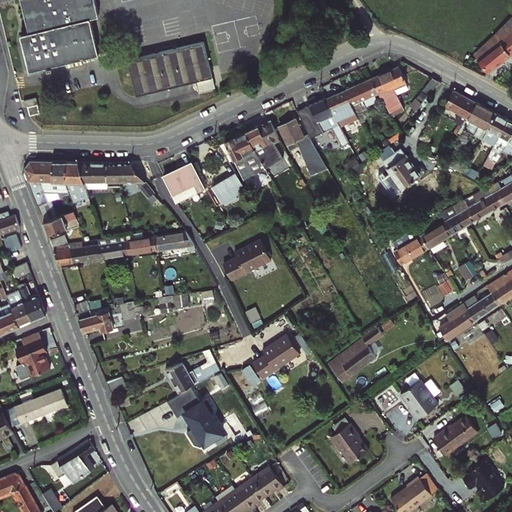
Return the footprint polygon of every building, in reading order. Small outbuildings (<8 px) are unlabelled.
[(20,0),(29,32),(21,34),(30,70),(99,51),(90,14),(98,12),(95,0),(20,0)] [(511,23),(499,38),(477,54),(489,70),(511,52),(511,23)] [(201,37),(127,59),(137,94),(211,72),(201,37)] [(391,88),(411,79),(414,78),(408,64),(400,67),(400,66),(373,78),(381,96),(382,97),(383,97),(392,111),(401,107),(393,92),(391,88)] [(364,104),(381,96),(373,78),(346,90),(354,108),(364,104)] [(430,94),(440,82),(433,78),(424,91),(430,94)] [(413,83),(411,79),(391,88),(393,92),(413,83)] [(346,90),(327,99),(333,112),(342,127),(356,121),(354,117),(357,116),(356,112),(354,108),(346,90)] [(455,90),(446,106),(467,118),(477,102),(455,90)] [(41,111),(36,96),(24,99),(25,105),(30,104),(32,113),(41,111)] [(349,140),(342,127),(333,112),(327,99),(298,112),(308,131),(312,138),(336,127),(344,143),(349,140)] [(498,114),(477,102),(467,118),(464,124),(458,135),(462,137),(466,130),(475,135),(480,125),(489,130),(498,114)] [(395,117),(404,113),(401,107),(392,111),(395,117)] [(506,118),(498,114),(489,130),(486,135),(497,142),(509,120),(506,118)] [(296,116),(279,124),(291,149),(300,145),(312,175),(329,168),(309,135),(305,136),(296,116)] [(451,123),(448,129),(455,133),(457,129),(455,128),(460,119),(457,117),(453,124),(451,123)] [(511,136),(511,121),(509,120),(497,142),(495,145),(498,147),(496,150),(495,149),(487,165),(492,167),(501,151),(503,152),(511,136)] [(262,163),(264,166),(282,157),(274,142),(281,139),(272,121),(247,132),(255,149),(258,156),(262,163)] [(458,135),(464,124),(461,122),(457,129),(455,133),(458,135)] [(486,135),(489,130),(480,125),(475,135),(483,139),(486,135)] [(255,149),(247,132),(220,144),(237,174),(262,163),(258,156),(255,149)] [(511,136),(503,152),(495,166),(500,169),(507,161),(511,152),(511,136)] [(492,141),(485,137),(480,146),(483,148),(481,150),(485,152),(486,150),(487,150),(492,141)] [(403,188),(421,176),(402,149),(397,152),(393,147),(381,155),(377,158),(381,163),(385,160),(403,188)] [(39,204),(48,201),(41,181),(52,181),(53,161),(32,160),(26,169),(39,204)] [(59,205),(63,215),(76,211),(74,203),(76,202),(67,182),(67,161),(53,161),(52,181),(59,182),(65,195),(60,196),(63,203),(59,205)] [(92,204),(90,197),(86,185),(78,161),(67,161),(67,182),(76,202),(80,201),(83,207),(92,204)] [(104,163),(78,161),(86,185),(90,197),(97,195),(94,182),(109,182),(108,162),(104,163)] [(131,162),(108,162),(109,182),(147,182),(132,163),(131,162)] [(165,176),(178,202),(206,189),(193,163),(165,176)] [(241,181),(237,174),(214,186),(222,200),(246,187),(241,181)] [(501,207),(506,204),(511,199),(511,175),(504,180),(507,185),(501,188),(498,182),(489,186),(501,207)] [(156,193),(148,183),(141,188),(149,198),(150,197),(153,201),(158,198),(155,193),(156,193)] [(477,201),(469,206),(477,220),(480,219),(501,207),(489,186),(474,194),(477,201)] [(459,203),(455,204),(468,226),(477,220),(469,206),(465,199),(459,203)] [(39,204),(45,221),(63,215),(59,205),(50,207),(48,201),(39,204)] [(468,226),(455,204),(447,209),(440,213),(445,221),(446,221),(454,234),(455,233),(468,226)] [(63,215),(45,221),(50,235),(68,229),(67,223),(79,219),(76,211),(63,215)] [(0,219),(0,231),(1,234),(16,229),(21,227),(16,214),(11,216),(0,219)] [(446,221),(423,235),(431,248),(454,234),(446,221)] [(395,251),(403,264),(431,248),(423,235),(418,226),(406,234),(408,237),(406,237),(405,235),(394,242),(396,246),(398,246),(399,249),(395,251)] [(174,233),(156,236),(158,250),(195,244),(186,232),(178,233),(177,230),(174,231),(174,233)] [(129,240),(131,254),(158,250),(156,236),(155,231),(135,234),(128,235),(129,240)] [(23,247),(17,233),(5,238),(6,242),(8,246),(10,252),(23,247)] [(51,239),(54,246),(69,244),(66,234),(51,239)] [(331,236),(327,236),(326,236),(326,237),(325,242),(327,246),(328,250),(333,253),(333,254),(334,254),(334,253),(335,253),(337,250),(339,247),(339,246),(338,241),(336,238),(336,237),(335,237),(331,236)] [(239,256),(226,262),(235,278),(274,257),(264,237),(237,251),(239,256)] [(85,241),(74,243),(75,248),(96,245),(96,242),(99,241),(98,239),(85,241)] [(103,241),(99,241),(102,258),(105,257),(131,254),(129,240),(103,244),(103,241)] [(75,248),(74,243),(71,243),(75,262),(78,261),(102,258),(99,241),(96,242),(96,245),(75,248)] [(60,264),(75,262),(71,243),(69,244),(54,246),(60,264)] [(11,267),(15,277),(31,270),(28,261),(11,267)] [(467,263),(461,267),(469,280),(476,276),(467,263)] [(511,270),(490,285),(489,286),(493,292),(501,304),(501,303),(511,296),(511,270)] [(25,286),(20,288),(33,319),(47,314),(46,312),(39,294),(33,296),(28,285),(25,286)] [(9,301),(11,305),(19,325),(33,319),(20,288),(6,294),(7,297),(9,301)] [(479,301),(475,296),(466,302),(465,303),(477,320),(501,304),(493,292),(479,301)] [(185,308),(184,304),(182,294),(167,296),(161,297),(162,303),(175,301),(177,309),(185,308)] [(130,296),(114,299),(115,303),(116,305),(131,303),(130,296)] [(145,313),(143,300),(138,301),(139,307),(129,308),(132,319),(138,317),(137,314),(145,313)] [(78,312),(92,310),(89,301),(75,304),(78,312)] [(103,308),(93,309),(92,310),(78,312),(85,330),(103,326),(104,330),(124,326),(123,321),(132,319),(129,308),(139,307),(138,301),(131,303),(116,305),(112,306),(112,308),(116,308),(117,313),(111,314),(110,310),(104,311),(104,307),(103,308)] [(19,325),(11,305),(2,308),(0,302),(0,321),(4,332),(19,325)] [(465,303),(439,321),(442,326),(440,327),(448,339),(477,320),(465,303)] [(252,320),(262,314),(257,304),(247,309),(252,320)] [(253,362),(263,377),(300,352),(287,333),(263,350),(266,354),(253,362)] [(29,376),(49,369),(44,353),(46,352),(42,339),(16,348),(20,361),(23,360),(29,376)] [(341,358),(335,363),(345,377),(381,352),(374,341),(346,361),(345,359),(342,360),(341,358)] [(218,361),(211,349),(204,351),(212,363),(218,361)] [(180,391),(222,368),(219,363),(204,371),(200,365),(189,371),(183,361),(167,369),(180,391)] [(129,389),(125,376),(108,381),(114,394),(129,389)] [(409,407),(417,418),(440,403),(422,378),(402,392),(411,405),(409,407)] [(388,407),(401,399),(394,388),(380,396),(388,407)] [(18,423),(65,406),(59,390),(13,407),(18,423)] [(11,432),(0,411),(0,435),(2,434),(3,436),(11,432)] [(434,437),(446,454),(478,431),(467,415),(450,428),(449,426),(434,437)] [(352,422),(332,436),(351,463),(369,450),(362,440),(359,442),(356,438),(361,435),(352,422)] [(73,481),(90,469),(87,464),(91,461),(87,455),(97,449),(90,439),(68,454),(69,455),(60,460),(59,459),(52,464),(60,477),(67,472),(73,481)] [(486,460),(463,476),(471,488),(476,485),(480,490),(477,492),(484,502),(505,487),(493,471),(494,468),(489,462),(488,463),(486,460)] [(253,475),(261,486),(279,473),(271,463),(253,475)] [(0,494),(13,489),(26,511),(42,511),(22,475),(16,472),(0,478),(0,494)] [(261,486),(267,495),(277,487),(279,489),(286,484),(279,473),(261,486)] [(237,487),(244,497),(261,486),(253,475),(237,487)] [(409,486),(391,498),(400,511),(408,511),(432,495),(419,476),(407,484),(409,486)] [(184,484),(180,478),(167,486),(171,492),(184,484)] [(244,497),(237,487),(233,481),(216,493),(220,498),(227,509),(244,497)] [(261,486),(244,497),(252,508),(258,504),(257,502),(267,495),(261,486)] [(50,487),(44,492),(50,500),(56,496),(50,487)] [(73,511),(118,511),(112,503),(107,506),(97,493),(73,511)] [(244,497),(227,509),(229,511),(241,511),(243,511),(246,511),(252,508),(244,497)] [(203,510),(204,511),(226,511),(225,510),(227,509),(220,498),(203,510)] [(310,511),(303,500),(296,505),(298,508),(297,509),(298,510),(295,511),(310,511)] [(198,511),(201,510),(196,502),(182,511),(198,511)]
